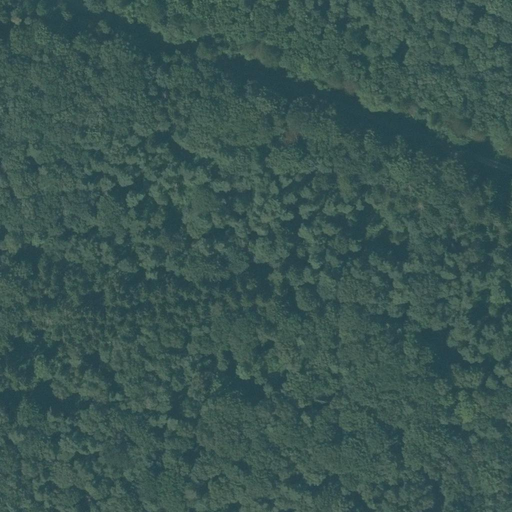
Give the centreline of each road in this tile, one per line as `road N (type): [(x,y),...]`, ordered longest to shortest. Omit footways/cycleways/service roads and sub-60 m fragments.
road 1 (unclassified): [(511,163),(80,0)]
road 2 (track): [(0,180),(53,196),(108,87),(206,70),(221,54)]
